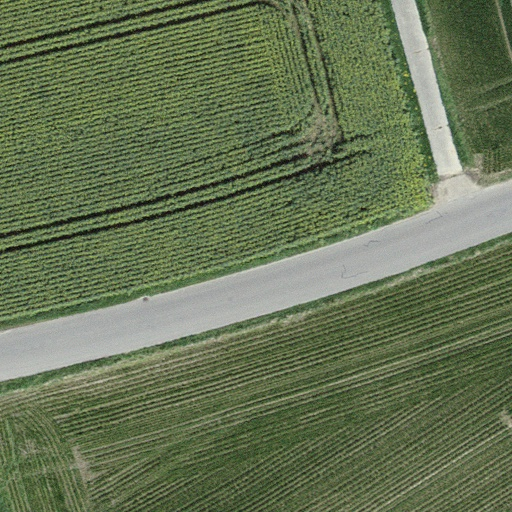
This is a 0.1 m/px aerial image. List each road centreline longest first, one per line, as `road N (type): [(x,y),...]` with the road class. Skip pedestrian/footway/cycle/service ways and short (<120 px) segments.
road 1 (unclassified): [(511,205),(182,317),(0,354)]
road 2 (track): [(400,0),(462,226)]
